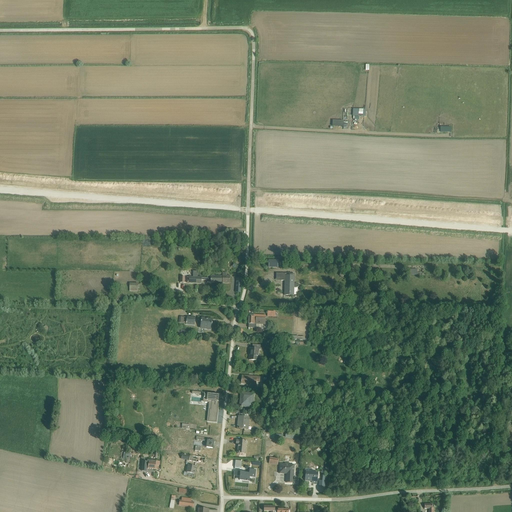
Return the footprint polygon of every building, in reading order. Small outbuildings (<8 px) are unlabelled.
[(187,277),(187,283),(189,283),(201,284),(202,280),(207,280),(207,281),(207,283),(210,283),(211,283),(222,284),(222,276),(215,277),(211,276),(207,276),(207,278),(202,278),(198,278),(198,277),(198,272),(193,272),(193,276),(193,278),(189,278),(187,277)] [(276,274),(276,281),(284,281),(284,296),(294,296),(294,288),(297,288),(298,287),(299,286),(299,285),(298,284),(294,284),(294,274),(276,274)] [(129,283),(129,291),(138,291),(138,288),(140,288),(140,284),(138,284),(138,283),(129,283)] [(167,298),(167,305),(178,305),(178,298),(178,295),(175,295),(174,298),(167,298)] [(249,323),(248,328),(262,329),(262,325),(265,325),(267,325),(268,321),(265,321),(265,317),(253,316),(253,315),(249,315),(249,323)] [(187,318),(186,324),(186,325),(195,326),(195,318),(187,317),(187,318)] [(201,319),(200,329),(206,329),(207,329),(212,329),(213,320),(201,319)] [(173,329),(172,338),(179,338),(180,333),(184,334),(185,331),(182,330),(173,329)] [(250,349),(249,360),(257,361),(258,353),(259,353),(259,350),(260,350),(261,346),(253,345),(252,349),(250,349)] [(241,381),(241,382),(241,383),(241,384),(256,385),(256,382),(260,383),(260,378),(242,376),(241,381)] [(219,395),(204,393),(203,403),(209,403),(207,422),(210,422),(211,417),(217,418),(218,402),(219,398),(219,395)] [(241,393),(239,407),(253,408),(254,394),(241,393)] [(210,422),(207,422),(217,423),(219,402),(218,402),(217,418),(211,417),(210,422)] [(244,417),(239,417),(237,429),(248,430),(249,418),(244,417)] [(207,443),(206,447),(206,448),(213,449),(214,442),(214,440),(196,437),(196,440),(204,442),(204,440),(207,441),(207,443)] [(236,441),(236,445),(238,445),(237,453),(246,454),(247,442),(236,441)] [(186,465),(188,465),(189,463),(204,465),(205,459),(182,454),(181,460),(186,461),(186,465)] [(143,462),(142,472),(146,472),(147,469),(157,470),(158,466),(159,466),(159,462),(147,460),(147,462),(143,462)] [(279,464),(279,474),(287,474),(286,483),(293,483),(294,465),(289,465),(290,463),(284,463),(284,464),(279,464)] [(196,467),(188,465),(186,473),(184,472),(184,476),(194,478),(196,467)] [(304,475),(304,479),(305,479),(305,481),(309,481),(310,481),(312,481),(311,483),(317,483),(318,473),(315,472),(314,470),(310,470),(311,468),(305,468),(305,472),(306,472),(305,475),(304,475)] [(234,472),(234,476),(240,476),(239,480),(249,482),(250,477),(255,478),(256,470),(249,469),(249,473),(234,472)] [(179,500),(179,506),(193,508),(194,502),(191,501),(191,499),(182,497),(181,500),(179,500)]
